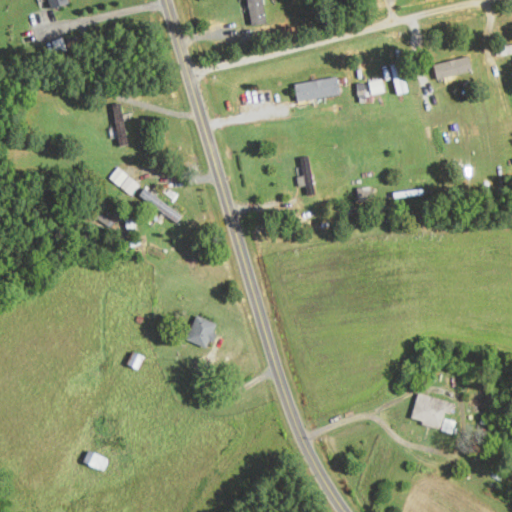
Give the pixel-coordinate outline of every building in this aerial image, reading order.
[(267,23),(263,0),(247,0),(252,26),(267,23)] [(511,45),(496,48),(497,57),(511,53),(511,45)] [(473,73),(470,57),(435,64),(437,79),(473,73)] [(296,83),(298,101),(341,96),(338,78),(296,83)] [(118,147),(127,146),(123,103),(114,104),(118,147)] [(433,124),(433,153),(442,153),(442,124),(433,124)] [(304,195),(313,194),(311,156),(302,157),(304,195)] [(131,194),(138,183),(128,176),(121,187),(131,194)] [(181,216),(145,189),(141,195),(177,222),(181,216)] [(374,189),(358,189),(358,200),(374,200),(374,189)] [(184,337),(206,349),(219,327),(197,314),(184,337)] [(144,358),(135,352),(128,364),(137,370),(144,358)] [(453,433),(456,421),(449,419),(453,402),(418,394),(411,422),(453,433)] [(508,451),(491,446),(485,463),(503,469),(508,451)] [(104,472),(109,460),(89,451),(83,463),(104,472)]
